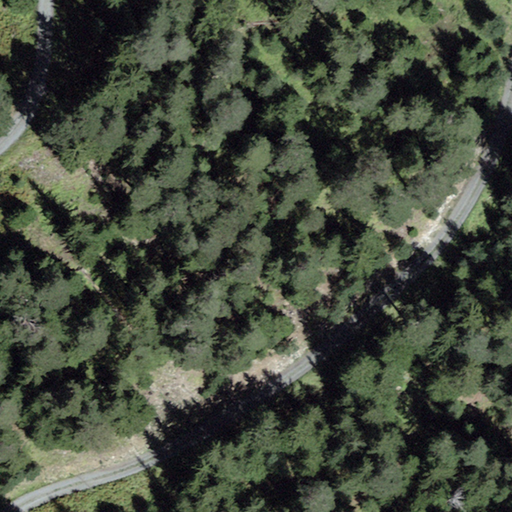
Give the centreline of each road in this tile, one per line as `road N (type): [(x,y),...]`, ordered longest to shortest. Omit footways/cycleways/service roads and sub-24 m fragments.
road 1 (track): [(0,491),(31,464),(144,424),(211,387),(366,272),(462,180),(511,92)]
road 2 (track): [(53,0),(36,67),(0,112)]
